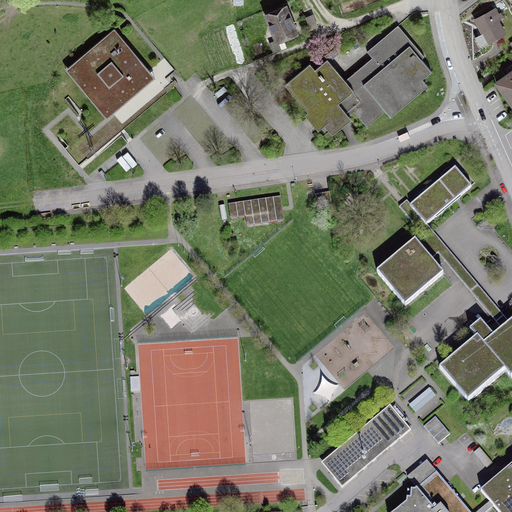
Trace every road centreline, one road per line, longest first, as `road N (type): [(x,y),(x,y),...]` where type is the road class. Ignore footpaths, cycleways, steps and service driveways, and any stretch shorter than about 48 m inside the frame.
road 1 (residential): [(40,204),(363,156),(484,122)]
road 2 (residential): [(484,122),(455,56),(444,0)]
